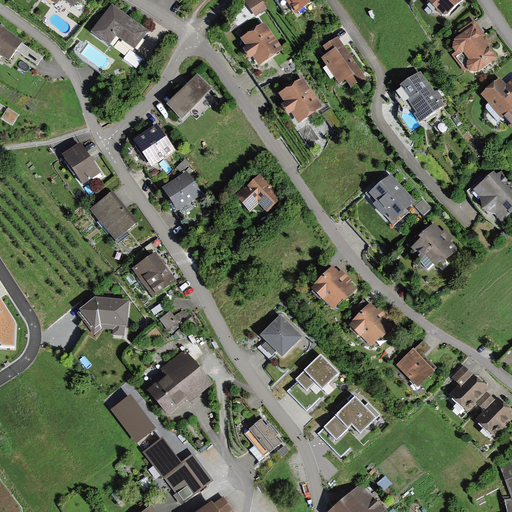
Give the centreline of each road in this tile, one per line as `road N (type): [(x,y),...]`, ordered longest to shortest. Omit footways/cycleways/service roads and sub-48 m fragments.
road 1 (residential): [(511,380),(383,294),(193,35)]
road 2 (residential): [(319,511),(304,440),(262,392),(161,217),(103,143)]
road 3 (residential): [(331,0),(374,65),(377,121),(462,214)]
road 4 (residential): [(0,9),(59,59),(103,143)]
road 5 (residential): [(103,143),(144,105),(193,35)]
road 6 (residential): [(0,379),(34,345),(34,320),(0,267)]
